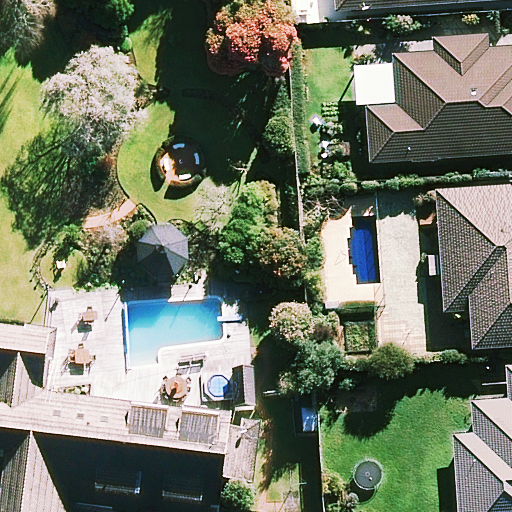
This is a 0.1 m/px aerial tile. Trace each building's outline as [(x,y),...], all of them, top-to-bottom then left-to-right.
[(511,0),(339,0),(340,18),(511,9),(511,0)] [(511,56),(495,58),(494,45),(440,49),(441,61),(400,64),(404,114),(373,116),(377,172),(511,162),(511,56)] [(511,194),(446,198),(449,256),(432,257),(433,284),(450,283),(452,320),(481,318),(483,357),(511,355),(511,194)] [(185,256),(163,232),(129,263),(151,287),(185,256)] [(46,407),(52,345),(0,339),(0,511),(224,511),(226,495),(254,498),(261,429),(46,407)] [(511,511),(511,412),(481,414),(482,443),(464,444),(466,511),(511,511)]
